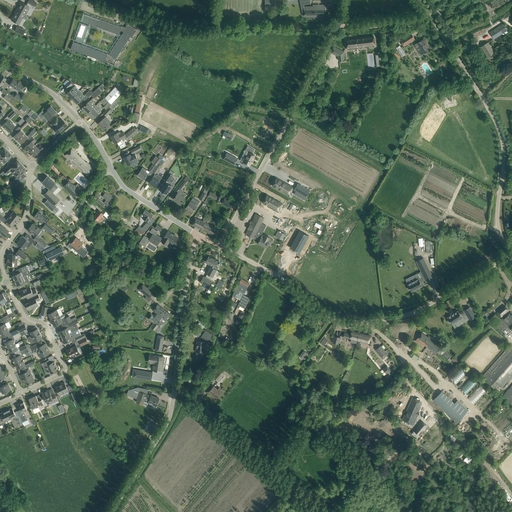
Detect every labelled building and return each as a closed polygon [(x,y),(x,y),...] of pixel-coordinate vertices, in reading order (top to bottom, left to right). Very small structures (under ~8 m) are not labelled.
[(21,2),(17,10),(24,14),(26,11),(27,12),(30,7),(33,9),(34,6),(35,6),(36,3),(31,0),(28,0),(27,2),(27,3),(26,5),(21,2)] [(304,15),(304,17),(317,16),(317,13),(315,13),(315,8),(318,8),(318,5),(313,5),(313,7),(301,7),(303,16),(304,15)] [(325,5),(318,5),(318,8),(315,8),(315,13),(317,13),(317,16),(320,16),(325,16),(325,5)] [(11,20),(18,24),(24,14),(17,10),(11,20)] [(83,13),(80,21),(88,24),(89,24),(91,16),(83,13)] [(91,16),(89,24),(97,27),(100,19),(91,16)] [(100,19),(97,27),(105,30),(108,22),(100,19)] [(108,22),(105,30),(109,32),(114,33),(117,25),(112,24),(108,22)] [(81,23),(78,32),(86,35),(89,26),(81,23)] [(122,26),(122,27),(117,25),(114,33),(119,35),(120,31),(122,32),(123,32),(130,37),(132,38),(137,30),(128,24),(125,27),(122,26)] [(494,39),(507,30),(503,24),(490,33),(494,39)] [(86,35),(78,32),(75,41),(83,43),(86,35)] [(125,44),(130,37),(123,32),(118,40),(125,44)] [(404,46),(415,39),(411,33),(400,40),(404,46)] [(347,50),(352,49),(375,46),(374,36),(345,40),(347,50)] [(421,55),(425,53),(429,50),(425,44),(426,43),(423,39),(414,45),(421,55)] [(120,52),(125,44),(118,40),(113,47),(120,52)] [(82,45),(73,42),(70,49),(79,52),(82,45)] [(489,59),(493,56),(495,55),(488,43),(481,47),(489,59)] [(90,48),(82,45),(79,52),(87,55),(90,48)] [(400,45),(396,48),(402,57),(405,54),(400,45)] [(115,59),(120,52),(113,47),(108,55),(115,59)] [(334,47),(331,52),(337,56),(338,60),(343,60),(343,56),(344,56),(343,52),(337,48),(334,47)] [(99,51),(90,48),(87,55),(96,59),(99,51)] [(96,59),(105,62),(107,54),(99,51),(96,59)] [(9,85),(19,91),(23,86),(13,79),(9,85)] [(94,92),(91,95),(94,98),(102,92),(100,90),(104,86),(102,84),(96,90),(94,92)] [(72,99),(80,91),(75,86),(72,88),(71,90),(67,93),(72,99)] [(103,107),(106,110),(116,99),(126,88),(125,87),(121,92),(115,87),(105,98),(105,97),(100,101),(105,106),(103,107)] [(3,89),(1,92),(5,95),(3,97),(8,102),(11,98),(14,101),(16,98),(14,97),(7,92),(3,89)] [(85,96),(82,93),(80,91),(72,99),(77,104),(81,100),(85,96)] [(17,93),(14,97),(16,98),(21,103),(23,99),(26,95),(21,92),(20,95),(17,93)] [(139,113),(142,97),(138,96),(133,122),(138,123),(140,113),(139,113)] [(103,113),(107,116),(113,110),(112,110),(118,103),(119,102),(116,99),(103,113)] [(88,103),(86,104),(82,108),(88,113),(93,108),(96,105),(91,100),(88,103)] [(33,112),(29,116),(33,119),(33,120),(34,121),(37,118),(38,119),(40,117),(42,119),(44,117),(47,121),(49,119),(53,116),(52,115),(56,112),(50,106),(46,109),(47,110),(44,113),(42,111),(38,115),(33,112)] [(96,111),(93,108),(88,113),(93,119),(97,115),(98,114),(101,111),(99,109),(96,111)] [(13,110),(7,116),(10,119),(16,113),(13,110)] [(103,118),(98,123),(104,129),(106,127),(108,129),(111,126),(109,125),(109,124),(106,121),(108,119),(105,117),(103,118)] [(67,125),(65,123),(61,119),(59,121),(56,118),(50,124),(52,127),(57,133),(67,125)] [(12,130),(11,130),(15,126),(8,119),(1,125),(8,132),(9,131),(10,132),(12,130)] [(28,123),(25,120),(25,121),(20,125),(19,126),(22,129),(28,123)] [(140,131),(149,134),(151,129),(142,125),(140,131)] [(134,128),(125,135),(126,137),(128,140),(127,140),(129,142),(131,140),(129,139),(138,132),(134,128)] [(20,144),(24,141),(27,137),(20,130),(13,137),(17,141),(16,141),(19,144),(19,143),(20,144)] [(233,136),(233,135),(228,133),(224,131),(222,135),(223,135),(222,137),(224,138),(225,137),(226,137),(231,140),(233,136)] [(115,134),(111,136),(115,143),(116,142),(119,146),(123,144),(120,140),(121,140),(125,137),(126,137),(125,135),(123,132),(118,135),(117,133),(115,134)] [(28,152),(35,146),(33,143),(35,141),(31,137),(25,143),(27,145),(24,148),(25,149),(25,150),(27,152),(28,152)] [(131,150),(133,154),(142,149),(140,145),(131,150)] [(38,155),(44,149),(40,146),(38,148),(35,146),(28,152),(29,153),(29,154),(31,156),(32,156),(32,157),(36,153),(38,155)] [(249,152),(243,162),(249,166),(255,155),(252,154),(254,151),(254,150),(248,146),(245,150),(249,152)] [(2,151),(0,153),(0,159),(4,163),(12,156),(7,151),(7,152),(4,149),(2,152),(2,151)] [(71,149),(66,155),(76,165),(78,166),(86,174),(91,168),(92,167),(87,163),(86,163),(71,149)] [(237,159),(233,156),(226,153),(223,159),(234,165),(237,159)] [(128,155),(124,158),(127,165),(130,163),(133,167),(134,167),(138,162),(137,159),(135,154),(131,156),(130,154),(128,155)] [(153,163),(149,169),(153,172),(161,160),(155,155),(151,161),(153,163)] [(161,159),(161,160),(153,172),(156,174),(162,166),(162,165),(164,161),(161,159)] [(13,161),(11,163),(3,171),(6,174),(10,171),(13,173),(14,172),(21,165),(20,165),(21,164),(18,162),(16,161),(14,163),(13,161)] [(25,175),(22,173),(25,170),(21,165),(14,172),(17,176),(15,179),(16,181),(18,180),(19,181),(25,175)] [(143,167),(140,171),(137,175),(144,179),(148,174),(145,172),(146,170),(143,167)] [(164,193),(166,195),(168,191),(170,192),(175,185),(169,181),(173,175),(172,175),(169,172),(162,183),(164,184),(160,190),(161,191),(160,192),(163,194),(164,193)] [(152,178),(149,183),(155,187),(158,183),(159,181),(162,177),(157,174),(156,175),(155,174),(153,177),(152,178)] [(43,181),(41,182),(43,183),(42,183),(49,189),(52,193),(58,187),(55,185),(55,184),(47,176),(43,181)] [(276,178),(272,186),(288,195),(292,187),(276,178)] [(80,191),(69,181),(64,186),(75,197),(80,191)] [(296,184),(293,190),(305,197),(309,191),(296,184)] [(262,187),(254,203),(259,206),(268,190),(262,187)] [(48,199),(50,202),(54,206),(60,200),(52,193),(49,189),(43,195),(48,199)] [(203,201),(207,194),(208,191),(205,189),(203,192),(199,199),(203,201)] [(179,190),(173,199),(180,204),(183,200),(185,197),(182,195),(183,192),(179,190)] [(107,210),(110,205),(107,203),(108,201),(109,202),(112,198),(105,193),(102,196),(106,200),(104,203),(98,198),(95,201),(103,208),(107,210)] [(267,195),(263,203),(268,205),(267,206),(275,210),(277,206),(280,208),(282,204),(267,195)] [(231,208),(234,203),(222,196),(219,202),(222,203),(222,204),(231,208)] [(190,201),(189,203),(186,208),(192,212),(197,206),(199,202),(196,200),(193,198),(190,201)] [(48,199),(44,203),(52,211),(56,207),(54,206),(50,202),(48,199)] [(287,201),(283,207),(296,214),(299,208),(287,201)] [(93,217),(97,221),(100,223),(102,220),(100,218),(103,214),(99,210),(93,217)] [(148,222),(150,219),(153,215),(145,210),(142,214),(141,213),(139,216),(144,219),(148,222)] [(34,217),(42,223),(47,217),(42,214),(43,213),(40,211),(39,212),(38,211),(34,217)] [(19,217),(15,214),(13,212),(6,221),(12,226),(19,217)] [(273,240),(270,238),(264,235),(262,235),(261,234),(261,232),(258,230),(264,218),(260,217),(256,214),(250,225),(248,229),(246,235),(254,239),(254,238),(259,241),(258,243),(266,247),(267,244),(270,245),(272,241),(273,240)] [(125,226),(119,222),(110,215),(107,219),(122,230),(125,226)] [(201,229),(204,222),(195,218),(191,225),(201,229)] [(0,221),(1,221),(0,220),(0,234),(4,237),(8,231),(0,225),(0,224),(0,221)] [(215,228),(204,222),(201,229),(216,237),(220,230),(215,228)] [(46,223),(42,228),(51,234),(54,230),(46,223)] [(41,230),(41,229),(37,226),(36,227),(32,224),(27,230),(36,237),(36,236),(39,239),(41,236),(38,234),(41,230)] [(139,225),(134,231),(140,237),(145,231),(142,228),(139,225)] [(175,234),(174,235),(168,231),(164,238),(163,239),(156,235),(158,231),(153,228),(150,232),(153,234),(149,240),(157,245),(160,241),(161,241),(161,242),(167,245),(169,241),(174,244),(178,238),(177,237),(177,236),(175,234)] [(285,246),(294,251),(303,233),(295,228),(285,246)] [(278,231),(275,236),(282,240),(285,234),(278,231)] [(29,241),(24,237),(23,236),(17,244),(23,249),(26,245),(28,247),(30,247),(35,240),(32,238),(29,241)] [(69,247),(71,249),(74,245),(75,246),(75,249),(77,250),(79,250),(81,248),(80,247),(83,243),(76,238),(69,247)] [(40,244),(45,248),(50,246),(47,244),(41,239),(38,242),(40,244)] [(58,248),(46,254),(47,254),(49,260),(50,261),(61,255),(58,249),(58,248)] [(112,254),(107,248),(102,253),(106,257),(108,255),(109,257),(110,256),(112,254)] [(27,256),(23,252),(19,249),(16,253),(15,255),(13,255),(13,254),(8,253),(8,258),(7,258),(7,259),(7,265),(8,265),(8,266),(9,267),(12,267),(12,266),(17,267),(17,257),(18,257),(19,255),(24,259),(27,256)] [(207,274),(213,277),(218,268),(215,266),(217,261),(211,258),(208,257),(205,262),(211,265),(207,274)] [(408,287),(408,288),(408,289),(409,290),(410,290),(411,291),(422,286),(420,282),(425,280),(426,281),(433,277),(423,258),(416,261),(421,271),(424,276),(419,279),(418,279),(417,277),(407,282),(408,284),(407,284),(408,286),(408,287)] [(17,274),(12,276),(13,278),(13,280),(14,280),(15,281),(26,275),(30,274),(26,265),(22,267),(16,270),(17,274)] [(15,282),(14,282),(15,284),(16,284),(17,286),(22,284),(23,287),(30,284),(26,275),(15,281),(15,282)] [(203,276),(200,282),(209,287),(212,281),(203,276)] [(246,290),(247,288),(249,283),(241,279),(236,290),(239,292),(241,288),(246,290)] [(139,290),(146,295),(151,299),(155,294),(143,285),(139,290)] [(28,299),(29,298),(38,294),(35,289),(32,291),(30,286),(19,291),(20,292),(20,293),(20,295),(21,295),(23,298),(26,296),(28,299)] [(0,298),(3,303),(4,302),(6,305),(11,301),(8,296),(5,298),(3,293),(0,294),(0,293),(0,298)] [(38,294),(29,298),(28,299),(29,302),(25,304),(28,310),(39,305),(37,301),(40,299),(38,294)] [(238,305),(244,308),(250,298),(244,295),(238,305)] [(153,323),(164,309),(157,304),(153,310),(156,313),(153,316),(150,313),(147,318),(153,323)] [(501,317),(509,310),(505,305),(496,312),(501,317)] [(60,308),(56,310),(54,311),(53,309),(48,308),(48,307),(43,306),(41,314),(46,315),(46,313),(48,314),(51,320),(63,314),(60,308)] [(470,320),(476,316),(469,307),(464,310),(464,311),(460,314),(458,311),(447,317),(448,319),(448,320),(448,321),(448,322),(449,323),(451,323),(452,324),(454,326),(463,320),(462,318),(462,317),(466,315),(470,320)] [(163,318),(166,320),(171,315),(164,309),(153,323),(160,328),(164,324),(160,321),(163,318)] [(495,314),(489,321),(501,333),(502,333),(507,328),(508,326),(511,322),(511,312),(511,311),(504,319),(502,318),(501,319),(495,314)] [(69,316),(66,317),(64,314),(63,314),(51,320),(50,321),(51,323),(53,323),(54,326),(63,322),(62,322),(65,321),(67,324),(71,321),(77,319),(76,317),(71,320),(69,316)] [(70,326),(62,330),(57,332),(59,335),(60,335),(61,337),(74,331),(76,331),(73,325),(79,322),(78,321),(82,319),(81,317),(68,323),(70,326)] [(0,332),(8,328),(5,323),(9,322),(7,319),(5,320),(4,320),(0,322),(0,323),(1,325),(0,325),(0,332)] [(35,342),(39,340),(42,338),(37,329),(36,329),(36,328),(34,327),(31,329),(31,331),(31,332),(30,332),(32,336),(28,338),(31,343),(35,341),(35,342)] [(8,328),(0,332),(0,334),(2,338),(10,334),(8,328)] [(75,338),(77,341),(94,332),(93,330),(92,331),(86,334),(86,333),(84,334),(84,333),(75,338)] [(74,331),(61,337),(63,340),(61,341),(63,344),(67,342),(74,338),(73,336),(76,335),(74,331)] [(350,342),(356,344),(357,341),(359,333),(351,331),(350,334),(344,333),(343,337),(351,339),(350,342)] [(424,345),(427,347),(432,339),(428,336),(428,337),(422,332),(415,341),(419,344),(423,346),(424,345)] [(357,341),(369,344),(371,336),(359,333),(357,341)] [(212,341),(203,334),(201,337),(210,344),(212,341)] [(155,350),(161,351),(164,336),(157,335),(155,350)] [(88,343),(86,337),(78,340),(80,344),(76,345),(66,350),(70,359),(80,354),(77,348),(81,346),(88,343)] [(7,348),(15,344),(13,339),(4,343),(7,348)] [(436,354),(438,350),(441,346),(432,339),(427,347),(436,354)] [(205,342),(197,341),(196,352),(197,352),(196,356),(202,357),(203,353),(204,353),(205,342)] [(36,344),(32,346),(31,346),(27,348),(31,355),(31,354),(30,354),(33,353),(37,351),(40,358),(49,354),(47,348),(48,348),(46,343),(38,347),(36,344)] [(18,349),(15,344),(7,348),(9,354),(18,349)] [(380,346),(375,350),(382,358),(387,354),(380,346)] [(507,349),(487,371),(500,384),(511,370),(511,352),(511,353),(507,349)] [(139,353),(138,366),(147,366),(148,354),(139,353)] [(14,364),(23,360),(20,355),(12,359),(14,364)] [(149,359),(149,362),(154,363),(152,369),(162,371),(164,357),(155,356),(150,355),(149,358),(149,359)] [(25,365),(23,360),(14,364),(17,369),(25,365)] [(49,360),(46,361),(41,364),(44,369),(46,368),(49,374),(58,369),(54,361),(51,363),(49,360)] [(387,366),(383,369),(386,373),(387,372),(389,374),(392,372),(387,366)] [(20,375),(23,381),(24,381),(26,385),(33,381),(31,377),(30,374),(31,374),(28,367),(23,370),(24,373),(20,375)] [(218,382),(224,375),(228,378),(230,375),(226,372),(221,367),(212,377),(218,382)] [(462,367),(451,378),(457,384),(468,372),(462,367)] [(136,377),(151,380),(152,373),(152,372),(152,373),(138,370),(137,370),(136,377)] [(472,376),(461,387),(467,394),(479,383),(472,376)] [(68,391),(66,386),(64,382),(62,383),(62,384),(61,385),(60,384),(60,385),(55,387),(58,392),(59,395),(68,391)] [(2,386),(1,383),(0,383),(0,390),(2,393),(10,389),(8,383),(2,386)] [(481,384),(469,396),(476,403),(488,391),(481,384)] [(511,403),(511,384),(503,395),(511,403)] [(216,399),(219,395),(223,391),(219,388),(218,390),(214,386),(209,392),(216,399)] [(128,390),(127,393),(138,397),(136,402),(142,404),(143,404),(144,400),(148,401),(148,403),(152,404),(156,406),(159,399),(155,397),(151,395),(150,396),(147,395),(146,394),(142,392),(143,388),(141,388),(138,387),(128,390)] [(309,394),(300,389),(295,397),(304,402),(309,394)] [(50,404),(58,400),(54,393),(51,395),(48,390),(41,393),(46,401),(48,400),(50,404)] [(442,391),(433,400),(457,423),(468,411),(457,400),(454,403),(452,401),(442,391)] [(29,399),(31,403),(31,404),(30,405),(32,409),(39,407),(40,409),(45,406),(42,399),(39,401),(36,395),(32,397),(30,398),(29,399)] [(403,420),(408,422),(413,424),(418,414),(419,413),(416,412),(420,402),(413,398),(403,420)] [(20,410),(17,411),(21,419),(22,422),(27,420),(28,420),(24,412),(27,410),(25,406),(23,402),(17,405),(20,410)] [(12,408),(6,411),(11,419),(14,418),(16,421),(21,419),(17,411),(14,412),(12,408)] [(2,416),(0,416),(0,418),(0,419),(2,423),(3,425),(4,428),(6,427),(5,424),(6,424),(5,422),(11,419),(6,411),(1,413),(2,416)] [(419,436),(428,425),(422,420),(413,430),(419,436)]
